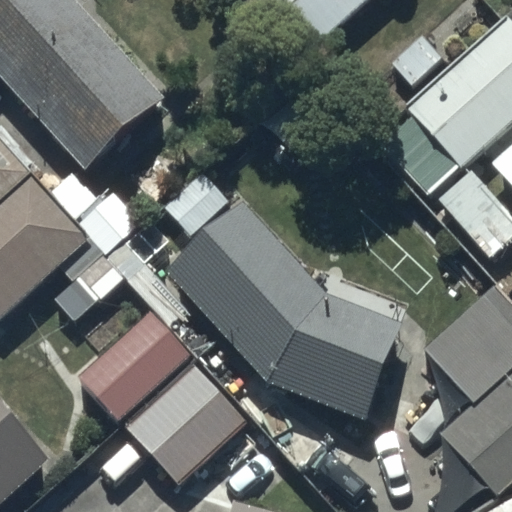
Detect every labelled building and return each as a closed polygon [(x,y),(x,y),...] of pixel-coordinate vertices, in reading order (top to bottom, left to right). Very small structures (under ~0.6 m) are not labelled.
[(60,0),(0,0),(0,93),(87,190),(167,118),(60,0)] [(250,0),(311,69),(388,0),(250,0)] [(458,182),(461,186),(511,138),(511,39),(505,32),(404,124),(430,152),(420,161),(448,192),(458,182)] [(0,334),(89,258),(0,154),(0,334)] [(511,196),(488,170),(438,214),(472,252),(511,217),(511,196)] [(75,184),(49,206),(95,258),(120,236),(75,184)] [(170,291),(266,402),(365,438),(399,345),(327,319),(245,225),(170,291)] [(126,298),(97,260),(66,285),(76,298),(57,314),(76,338),(126,298)] [(511,338),(494,319),(430,378),(471,422),(439,451),(451,465),(435,480),(464,511),(467,511),(482,498),(494,511),(504,511),(511,505),(511,338)] [(152,329),(82,393),(121,436),(191,372),(152,329)] [(247,436),(193,381),(128,444),(182,499),(247,436)] [(0,421),(0,511),(12,511),(51,478),(0,421)]
